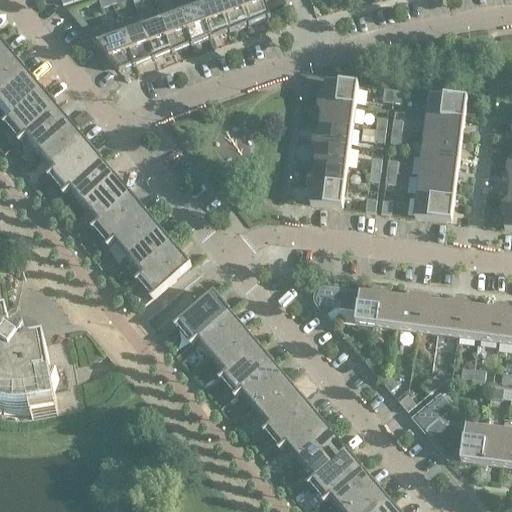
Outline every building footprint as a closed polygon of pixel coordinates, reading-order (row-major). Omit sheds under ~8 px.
[(113,8),(110,0),(104,0),(99,2),(102,11),(113,8)] [(205,0),(198,2),(212,39),(231,32),(219,0),(205,0)] [(219,0),(231,32),(250,25),(241,0),(219,0)] [(241,0),(250,25),(270,18),(263,0),(241,0)] [(179,9),(192,46),(212,39),(198,2),(179,9)] [(160,16),(173,53),(192,46),(179,9),(160,16)] [(141,23),(154,60),(173,53),(160,16),(141,23)] [(122,30),(135,67),(154,60),(141,23),(122,30)] [(91,41),(118,72),(135,67),(122,30),(91,41)] [(0,72),(14,61),(0,43),(0,72)] [(0,101),(29,78),(14,61),(0,72),(0,101)] [(6,126),(43,95),(29,78),(0,101),(0,107),(11,121),(6,125),(6,126)] [(319,105),(356,110),(359,89),(327,85),(325,95),(319,101),(319,105)] [(393,106),(395,93),(385,92),(383,105),(393,106)] [(395,93),(393,106),(403,107),(405,95),(395,93)] [(21,144),(58,113),(43,95),(6,126),(7,127),(10,124),(24,140),(21,143),(21,144)] [(428,119),(466,124),(467,119),(462,113),(463,102),(431,98),(428,119)] [(321,126),(354,130),(356,110),(319,105),(318,110),(323,117),(321,126)] [(39,159),(73,130),(58,113),(21,144),(22,144),(28,140),(41,156),(38,159),(39,159)] [(428,119),(426,139),(458,143),(459,134),(465,129),(466,124),(428,119)] [(378,121),(377,133),(387,135),(388,123),(378,121)] [(393,135),(403,137),(404,125),(394,123),(393,135)] [(314,146),(351,151),(354,130),(321,126),(320,136),(314,141),(314,146)] [(51,179),(88,148),(73,130),(39,159),(42,157),(56,173),(50,178),(51,179)] [(387,135),(377,133),(375,145),(385,146),(387,135)] [(403,137),(393,135),(391,147),(401,149),(403,137)] [(457,153),(458,143),(426,139),(423,160),(461,164),(461,160),(457,153)] [(316,167),(348,171),(351,151),(314,146),(313,150),(317,157),(316,167)] [(66,196),(103,165),(88,148),(51,179),(55,177),(69,193),(65,196),(66,196)] [(421,180),(453,184),(454,174),(460,169),(461,164),(423,160),(421,180)] [(373,162),(372,174),(382,175),(383,163),(373,162)] [(389,164),(388,169),(387,176),(397,177),(399,165),(389,164)] [(83,212),(117,183),(103,165),(66,196),(66,197),(72,192),(86,209),(83,211),(83,212)] [(308,186),(346,191),(348,171),(316,167),(315,176),(309,182),(308,186)] [(382,175),(372,174),(370,186),(380,187),(382,175)] [(397,177),(387,176),(386,188),(396,189),(397,177)] [(421,180),(418,200),(456,205),(456,200),(452,194),(453,184),(421,180)] [(95,231),(132,200),(117,183),(83,212),(86,209),(100,226),(94,230),(95,231)] [(311,208),(343,212),(346,191),(308,186),(308,191),(312,197),(311,208)] [(503,211),(511,212),(511,191),(511,192),(510,201),(504,207),(503,211)] [(110,249),(147,218),(132,200),(95,231),(96,232),(99,229),(113,245),(110,248),(110,249)] [(415,222),(448,226),(449,215),(455,209),(456,205),(418,200),(415,222)] [(366,215),(376,217),(378,204),(368,203),(366,215)] [(382,217),(391,218),(392,219),(394,206),(384,205),(382,217)] [(506,233),(511,233),(511,212),(503,211),(503,216),(507,222),(506,233)] [(127,264),(161,235),(147,218),(110,249),(111,249),(116,245),(130,261),(127,264)] [(139,283),(176,252),(161,235),(127,264),(130,262),(144,278),(139,282),(139,283)] [(155,301),(191,271),(176,252),(139,283),(140,284),(143,281),(157,298),(154,300),(155,301)] [(83,413),(75,370),(70,342),(47,347),(46,346),(44,346),(43,341),(42,337),(41,336),(40,334),(37,332),(35,329),(32,327),(29,325),(27,324),(24,323),(20,322),(17,322),(15,322),(10,323),(9,321),(8,321),(2,284),(0,284),(0,421),(4,422),(8,423),(13,424),(18,424),(23,424),(28,423),(33,423),(83,414),(82,413),(83,413)] [(207,285),(169,316),(177,326),(215,295),(207,285)] [(356,328),(377,331),(382,293),(377,293),(371,297),(362,296),(327,291),(324,291),(322,292),(321,292),(319,293),(318,295),(317,296),(316,297),(316,298),(315,300),(315,301),(315,302),(315,304),(316,306),(317,308),(332,326),(333,325),(333,324),(338,320),(357,322),(356,328)] [(377,331),(398,333),(401,301),(392,300),(386,294),(382,293),(377,331)] [(215,298),(191,318),(178,329),(179,330),(182,328),(196,344),(193,347),(230,316),(215,298)] [(398,333),(418,336),(422,299),(418,298),(411,302),(401,301),(398,333)] [(418,336),(438,338),(442,306),(432,305),(427,299),(422,299),(418,336)] [(438,338),(458,341),(463,304),(459,303),(452,308),(442,306),(438,338)] [(458,341),(479,344),(483,312),(473,310),(467,304),(463,304),(458,341)] [(479,344),(499,346),(504,309),(499,309),(493,313),(483,312),(479,344)] [(499,346),(511,348),(511,313),(508,310),(504,309),(499,346)] [(245,334),(230,316),(193,347),(194,348),(200,343),(213,360),(211,362),(245,334)] [(259,351),(245,334),(211,362),(214,360),(228,377),(222,381),(223,382),(259,351)] [(274,369),(259,351),(223,382),(223,383),(226,380),(240,396),(237,399),(238,400),(274,369)] [(374,358),(366,365),(374,374),(382,367),(374,358)] [(289,386),(274,369),(238,400),(244,396),(257,412),(254,415),(255,415),(289,386)] [(462,382),(474,383),(475,374),(463,372),(462,382)] [(487,375),(475,374),(474,383),(486,385),(487,375)] [(441,375),(432,383),(439,390),(448,383),(441,375)] [(502,387),(511,388),(511,378),(504,377),(502,387)] [(392,379),(384,386),(392,395),(399,389),(392,379)] [(430,398),(439,390),(432,383),(423,390),(430,398)] [(267,434),(303,403),(289,386),(255,415),(258,413),(272,429),(266,434),(267,434)] [(504,393),(492,392),(491,402),(503,403),(504,393)] [(400,406),(408,416),(417,409),(408,399),(400,406)] [(478,468),(483,469),(487,431),(446,426),(441,420),(448,414),(449,409),(441,399),(413,422),(448,463),(453,460),(473,462),(478,468)] [(318,421),(303,403),(267,434),(267,435),(270,432),(284,449),(281,451),(282,452),(318,421)] [(333,438),(318,421),(282,452),(282,453),(288,448),(302,464),(299,467),(333,438)] [(487,431),(483,469),(487,470),(494,465),(504,466),(508,434),(487,431)] [(348,456),(333,438),(299,467),(299,468),(302,465),(316,481),(311,486),(311,487),(348,456)] [(326,505),(363,474),(348,456),(311,487),(312,487),(315,485),(329,501),(326,504),(326,505)] [(352,511),(377,491),(363,474),(326,505),(327,505),(332,501),(341,511),(352,511)] [(387,511),(392,508),(377,491),(352,511),(387,511)]
